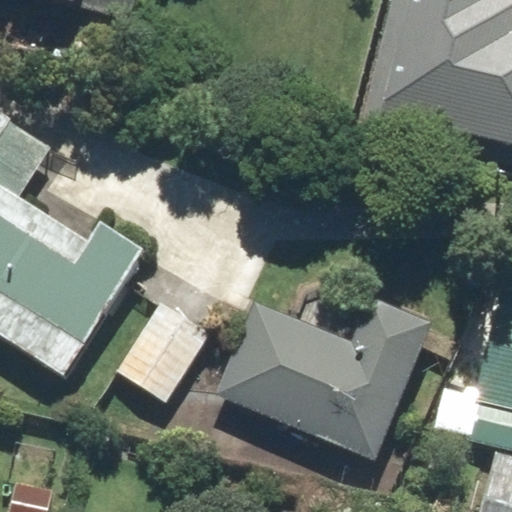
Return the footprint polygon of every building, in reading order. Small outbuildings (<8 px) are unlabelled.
[(58,0),(141,23),(147,0),(58,0)] [(511,0),(389,0),(355,116),(455,145),(459,131),(511,147),(511,22),(510,22),(511,15),(511,0)] [(63,149),(0,108),(0,329),(77,380),(158,255),(116,228),(103,248),(30,201),(63,149)] [(511,292),(511,293),(486,404),(511,409),(511,292)] [(267,306),(228,398),(388,465),(445,328),(384,302),(365,347),(267,306)] [(171,307),(126,375),(174,406),(219,338),(171,307)] [(511,511),(511,457),(504,455),(489,511),(511,511)] [(316,476),(305,511),(388,511),(393,499),(316,476)] [(25,485),(19,511),(55,511),(60,494),(25,485)]
